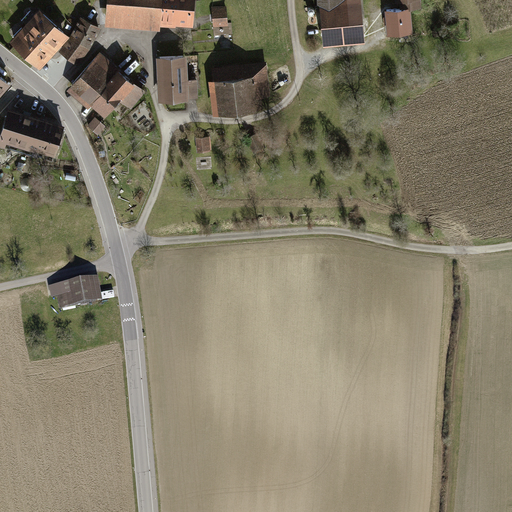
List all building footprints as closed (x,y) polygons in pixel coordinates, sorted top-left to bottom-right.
[(108,0),(107,26),(159,30),(159,27),(190,29),(191,0),(108,0)] [(315,0),(318,43),(362,41),(360,0),(315,0)] [(397,0),(398,1),(402,1),(402,8),(409,7),(413,7),(411,0),(397,0)] [(226,7),(211,8),(212,25),(227,25),(226,7)] [(412,32),(409,7),(402,8),(388,10),(390,34),(412,32)] [(40,10),(10,42),(38,69),(68,37),(40,10)] [(81,18),(70,37),(89,47),(100,28),(81,18)] [(70,37),(60,51),(77,65),(89,47),(70,37)] [(98,53),(63,93),(85,112),(89,107),(102,118),(116,102),(127,111),(143,93),(98,53)] [(185,57),(157,57),(158,101),(196,100),(196,79),(185,80),(185,57)] [(265,62),(212,68),(213,80),(207,81),(210,116),(260,111),(259,98),(269,97),(265,62)] [(0,95),(9,85),(0,77),(0,95)] [(6,108),(0,129),(0,147),(7,150),(9,143),(56,157),(66,124),(6,108)] [(95,117),(87,126),(97,136),(105,127),(95,117)] [(256,133),(247,137),(254,153),(263,149),(256,133)] [(195,139),(196,152),(211,150),(210,137),(195,139)] [(104,300),(99,278),(59,286),(64,309),(104,300)]
